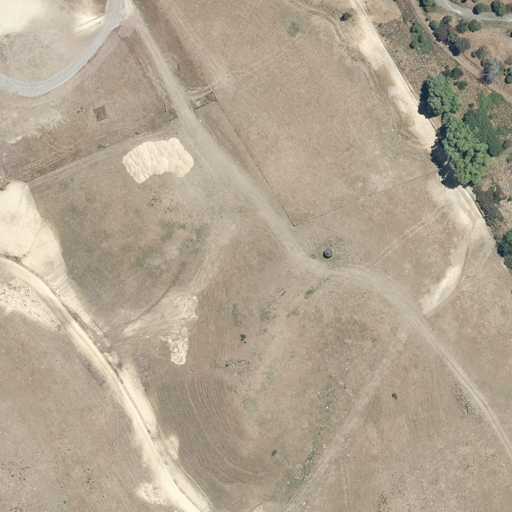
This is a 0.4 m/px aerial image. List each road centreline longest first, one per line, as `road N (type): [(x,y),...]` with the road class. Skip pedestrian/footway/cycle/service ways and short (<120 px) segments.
road 1 (unknown): [(262,0),(253,80),(224,161),(233,241),(261,293),(335,322),(422,376),(494,448),(511,487)]
road 2 (unknown): [(335,322),(144,422),(143,511)]
road 3 (unknown): [(485,439),(336,511)]
